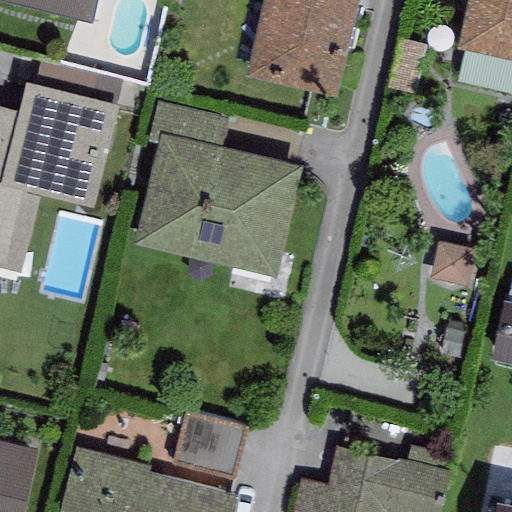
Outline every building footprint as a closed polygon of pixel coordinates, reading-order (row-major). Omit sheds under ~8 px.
[(26,0),(88,16),(92,0),(26,0)] [(259,0),(244,68),(334,89),(354,0),(259,0)] [(511,0),(464,0),(456,39),(511,51),(511,0)] [(118,93),(25,70),(17,99),(0,94),(0,259),(18,264),(38,184),(92,198),(118,93)] [(148,130),(157,133),(159,123),(221,137),(228,111),(156,94),(148,130)] [(221,137),(159,123),(157,133),(133,237),(275,269),(301,156),(221,137)] [(511,291),(503,289),(490,348),(511,352),(511,291)] [(244,420),(185,405),(172,454),(232,470),(244,420)] [(0,511),(23,511),(40,442),(0,431),(0,511)] [(150,458),(74,439),(60,500),(79,503),(77,511),(227,511),(235,485),(147,466),(150,458)] [(437,511),(448,464),(334,439),(325,479),(298,473),(288,511),(383,511),(384,509),(398,511),(437,511)] [(511,511),(511,486),(494,483),(488,511),(511,511)]
